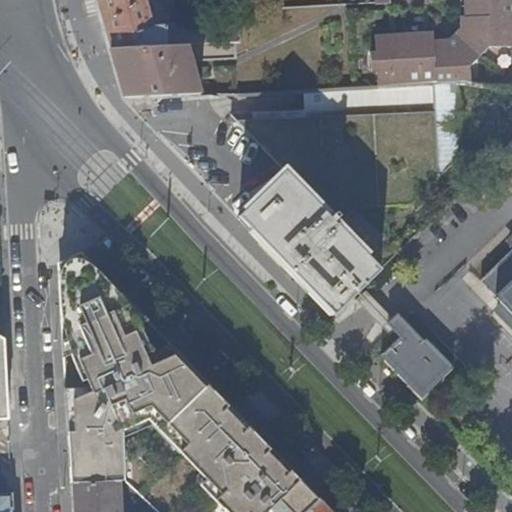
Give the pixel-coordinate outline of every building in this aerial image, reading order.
[(82,0),(86,14),(99,10),(98,5),(96,0),(82,0)] [(96,0),(98,5),(99,10),(110,48),(165,45),(165,26),(153,27),(146,0),(96,0)] [(457,51),(458,82),(511,79),(511,0),(468,0),(468,16),(465,16),(465,28),(447,42),(432,42),(432,34),(378,36),(378,55),(457,51)] [(201,43),(200,25),(176,27),(178,44),(186,44),(201,43)] [(374,71),(375,87),(458,82),(457,51),(378,55),(378,36),(373,36),(373,53),(368,53),(369,71),(374,71)] [(119,79),(125,99),(198,95),(186,44),(178,44),(165,45),(110,48),(116,67),(126,64),(129,73),(119,79)] [(276,255),(334,315),(357,293),(380,271),(357,247),(337,226),(356,209),(410,206),(437,180),(436,149),(460,147),(458,82),(375,87),(304,90),(306,111),(251,115),(251,122),(238,123),(237,125),(285,174),(238,215),(276,255)] [(511,141),(502,150),(511,160),(511,141)] [(461,157),(460,147),(436,149),(437,180),(461,157)] [(357,247),(380,271),(388,263),(364,240),(357,247)] [(511,250),(479,282),(511,316),(511,250)] [(82,255),(59,266),(61,305),(66,400),(71,485),(119,481),(123,481),(119,431),(156,417),(186,449),(182,453),(223,496),(216,502),(226,511),(308,511),(320,501),(305,485),(267,447),(260,439),(253,432),(249,428),(203,380),(120,294),(82,255)] [(423,341),(396,313),(385,323),(399,337),(379,355),(421,398),(453,366),(426,339),(423,341)] [(0,335),(0,417),(8,417),(7,394),(3,337),(0,335)] [(72,511),(120,511),(119,481),(71,485),(72,511)] [(0,511),(13,511),(13,493),(0,494),(0,511)] [(330,511),(320,501),(308,511),(330,511)]
